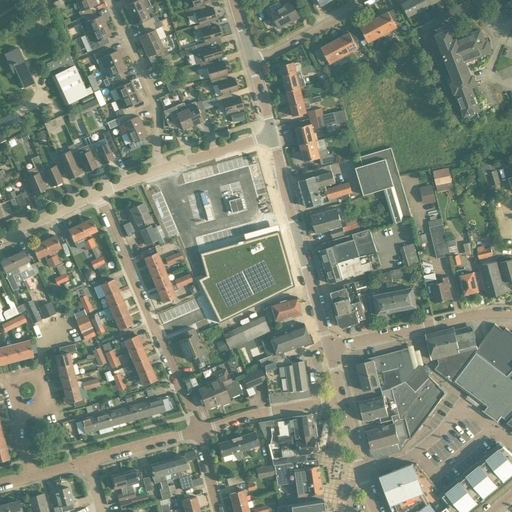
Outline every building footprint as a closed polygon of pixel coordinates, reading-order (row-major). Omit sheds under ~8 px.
[(57,0),(56,0),(60,14),(67,11),(64,0),(57,0)] [(78,12),(81,18),(92,13),(89,7),(97,4),(94,0),(79,0),(76,2),(80,12),(78,12)] [(125,6),(129,16),(145,9),(151,7),(147,0),(130,0),(132,2),(125,6)] [(409,16),(439,0),(438,0),(409,0),(402,4),(409,16)] [(472,5),(468,0),(447,12),(450,17),(472,5)] [(272,11),(270,12),(279,28),(300,17),(291,1),(281,7),(279,2),(270,7),(272,11)] [(195,13),(199,25),(206,23),(216,20),(212,7),(202,10),(200,5),(193,7),(194,7),(189,9),(190,14),(195,13)] [(141,23),(143,28),(158,21),(156,16),(150,19),(145,9),(129,16),(134,26),(141,23)] [(388,12),(374,20),(378,28),(382,35),(396,28),(393,22),(399,18),(394,9),(388,12)] [(447,12),(424,24),(427,29),(450,17),(447,12)] [(77,20),(84,35),(106,25),(101,15),(94,18),(92,13),(81,18),(77,20)] [(77,20),(64,25),(67,30),(79,24),(77,20)] [(355,30),(360,40),(363,45),(382,35),(378,28),(374,20),(355,30)] [(138,37),(143,47),(159,39),(165,36),(161,27),(159,21),(158,21),(143,28),(146,33),(138,37)] [(202,36),(204,43),(206,42),(221,37),(218,25),(207,28),(206,23),(199,25),(194,26),(197,37),(202,36)] [(110,35),(106,25),(84,35),(91,50),(109,43),(106,37),(110,35)] [(349,33),(335,41),(340,50),(344,56),(358,49),(355,43),(360,40),(355,30),(349,33)] [(456,93),(465,115),(479,109),(470,87),(476,85),(473,76),(470,77),(464,62),(491,51),(487,42),(484,43),(480,30),(452,41),(448,31),(431,38),(435,49),(432,50),(437,65),(446,61),(454,83),(451,84),(455,93),(456,93)] [(164,49),(159,39),(143,47),(147,57),(154,54),(157,59),(159,58),(168,54),(165,48),(164,49)] [(328,60),(330,64),(344,56),(340,50),(335,41),(314,52),(321,64),(328,60)] [(196,64),(200,63),(212,60),(222,57),(218,44),(208,48),(206,42),(204,43),(184,49),(186,54),(193,52),(196,64)] [(18,48),(4,54),(13,73),(16,71),(23,88),(34,83),(18,48)] [(100,70),(102,69),(122,60),(117,50),(110,53),(108,48),(93,54),(100,70)] [(170,53),(168,54),(159,58),(161,64),(172,59),(170,53)] [(51,76),(65,105),(92,92),(90,87),(85,89),(74,65),(73,66),(68,54),(47,64),(52,76),(51,76)] [(106,86),(111,84),(121,79),(119,74),(126,70),(122,60),(102,69),(107,79),(103,81),(106,86)] [(206,67),(210,80),(222,76),(227,74),(223,62),(213,65),(212,60),(200,63),(202,69),(206,67)] [(280,66),(283,77),(301,72),(302,73),(308,72),(308,69),(309,69),(308,66),(300,68),(299,64),(294,66),(294,62),(280,66)] [(302,73),(301,72),(283,77),(286,91),(300,88),(300,87),(305,86),(303,78),(302,73)] [(87,77),(90,84),(96,81),(93,74),(87,77)] [(217,84),(220,96),(228,94),(238,91),(234,78),(224,82),(222,76),(210,80),(211,85),(217,84)] [(111,84),(113,90),(115,89),(119,98),(135,91),(131,81),(124,85),(121,79),(111,84)] [(290,107),(309,102),(308,98),(308,97),(303,98),(300,88),(286,91),(290,107)] [(115,112),(118,118),(128,113),(135,110),(133,105),(140,102),(135,91),(119,98),(115,101),(119,110),(115,112)] [(243,109),(239,96),(229,99),(228,94),(220,96),(215,97),(217,103),(222,101),(225,114),(243,109)] [(316,99),(315,97),(308,98),(309,102),(290,107),(287,107),(289,116),(292,115),(293,117),(306,113),(305,109),(310,107),(309,104),(315,102),(315,101),(315,100),(316,99)] [(95,99),(79,107),(82,114),(98,106),(95,99)] [(194,102),(184,106),(193,126),(203,121),(200,114),(205,112),(200,101),(195,103),(194,102)] [(164,117),(169,127),(179,123),(182,130),(193,126),(184,106),(183,103),(163,111),(165,116),(164,117)] [(49,106),(44,109),(49,119),(54,117),(49,106)] [(308,112),(310,119),(323,116),(321,108),(308,112)] [(122,123),(126,133),(142,126),(138,116),(131,119),(128,113),(118,118),(120,123),(122,123)] [(242,113),(231,115),(233,122),(244,119),(242,113)] [(296,128),(300,145),(316,141),(313,129),(336,123),(334,113),(323,116),(310,119),(311,125),(296,128)] [(61,116),(44,124),(48,131),(64,124),(61,116)] [(131,149),(142,144),(139,139),(147,136),(142,126),(126,133),(130,143),(128,144),(131,149)] [(43,131),(36,134),(39,141),(46,138),(43,131)] [(105,138),(93,143),(98,155),(102,165),(114,159),(110,150),(115,147),(108,131),(103,134),(105,138)] [(26,133),(20,135),(22,141),(29,139),(26,133)] [(88,145),(76,150),(81,162),(85,172),(97,167),(93,157),(98,155),(93,143),(90,135),(85,138),(88,145)] [(318,152),(316,141),(300,145),(304,162),(320,158),(321,165),(335,162),(333,154),(328,155),(327,150),(318,152)] [(69,151),(58,156),(64,170),(68,179),(80,174),(76,164),(81,162),(76,150),(73,144),(67,147),(69,151)] [(394,223),(412,218),(399,175),(391,148),(360,157),(363,166),(356,168),(364,195),(383,189),(394,223)] [(56,165),(44,170),(47,177),(51,187),(63,182),(58,172),(64,170),(58,156),(56,151),(50,154),(54,163),(55,163),(56,165)] [(34,194),(46,189),(41,179),(47,177),(44,170),(38,156),(31,159),(35,168),(28,171),(30,176),(27,178),(34,194)] [(487,174),(491,186),(501,184),(496,170),(494,163),(480,167),(483,176),(487,174)] [(433,171),(436,185),(451,182),(448,168),(433,171)] [(299,182),(302,193),(317,189),(323,187),(325,186),(335,183),(332,172),(313,177),(314,178),(299,182)] [(317,189),(302,193),(307,208),(329,201),(329,200),(341,196),(342,200),(350,198),(348,194),(352,193),(349,182),(326,189),(325,186),(323,187),(317,189)] [(420,188),(422,196),(433,193),(431,185),(420,188)] [(9,200),(16,197),(16,196),(13,191),(6,194),(9,200)] [(21,194),(16,196),(16,197),(9,200),(14,210),(20,208),(19,206),(25,203),(21,194)] [(149,218),(142,203),(129,209),(136,224),(138,228),(145,226),(143,221),(149,218)] [(358,223),(342,228),(337,209),(311,216),(317,235),(331,231),(333,238),(360,230),(358,223)] [(91,219),(79,224),(85,236),(96,231),(91,219)] [(128,223),(123,225),(128,237),(133,235),(128,223)] [(74,241),(85,236),(79,224),(68,229),(74,241)] [(437,258),(450,255),(443,224),(429,228),(437,258)] [(159,243),(165,241),(158,226),(153,228),(159,243)] [(150,227),(140,231),(146,245),(156,241),(150,227)] [(335,240),(334,240),(317,245),(320,254),(318,254),(322,268),(339,263),(377,253),(370,229),(367,230),(335,240)] [(205,275),(197,279),(219,323),(294,286),(279,232),(278,231),(275,232),(276,232),(271,234),(271,233),(199,253),(205,275)] [(55,235),(43,241),(54,265),(59,263),(54,251),(60,248),(55,235)] [(92,238),(87,240),(91,248),(96,246),(92,238)] [(86,251),(91,248),(87,240),(82,242),(86,251)] [(50,267),(54,265),(43,241),(32,246),(37,258),(45,255),(46,259),(50,267)] [(418,261),(413,244),(403,246),(408,264),(418,261)] [(490,248),(484,249),(484,246),(476,248),(479,260),(493,256),(490,248)] [(23,251),(12,256),(19,272),(27,268),(30,275),(38,272),(34,264),(30,266),(28,262),(23,251)] [(180,252),(172,255),(175,262),(183,259),(180,252)] [(144,258),(148,269),(162,264),(157,253),(144,258)] [(377,253),(339,263),(322,268),(326,283),(329,282),(329,284),(344,280),(344,279),(354,276),(354,275),(363,272),(363,273),(373,270),(372,269),(381,267),(377,253)] [(168,265),(175,262),(172,255),(165,258),(168,265)] [(19,272),(12,256),(0,261),(5,273),(5,272),(7,276),(6,277),(12,290),(18,288),(12,275),(19,272)] [(101,257),(96,259),(99,265),(104,263),(101,257)] [(93,268),(99,265),(96,259),(90,262),(93,268)] [(479,266),(487,298),(505,293),(503,286),(505,285),(504,282),(511,279),(511,259),(497,264),(496,262),(479,266)] [(148,269),(153,280),(166,275),(162,264),(148,269)] [(475,293),(476,292),(477,291),(473,273),(467,275),(466,271),(464,270),(459,271),(464,295),(470,293),(471,294),(475,293)] [(397,311),(392,285),(390,271),(382,274),(384,283),(385,282),(387,293),(368,297),(372,316),(397,311)] [(434,273),(423,275),(428,298),(432,297),(434,303),(452,299),(448,284),(450,284),(448,277),(436,280),(434,273)] [(60,276),(62,282),(68,280),(65,274),(61,275),(60,276)] [(73,275),(74,283),(83,281),(82,274),(73,275)] [(189,274),(181,277),(184,284),(192,281),(189,274)] [(153,280),(158,291),(171,286),(166,275),(153,280)] [(57,285),(62,282),(60,276),(54,278),(57,285)] [(174,280),(175,284),(177,288),(184,284),(181,277),(174,280)] [(0,279),(0,285),(1,285),(6,296),(4,297),(8,304),(8,303),(11,308),(4,312),(3,313),(6,319),(18,313),(2,279),(0,279)] [(100,285),(105,296),(118,290),(113,279),(100,285)] [(354,282),(356,290),(365,287),(363,279),(354,282)] [(343,285),(344,289),(347,288),(350,298),(358,296),(356,290),(354,282),(343,285)] [(176,297),(173,291),(178,289),(177,288),(175,284),(171,286),(158,291),(162,303),(176,297)] [(397,284),(392,285),(397,311),(416,307),(412,288),(398,291),(397,284)] [(340,326),(343,328),(365,321),(358,296),(350,298),(347,288),(344,289),(330,293),(340,326)] [(105,296),(109,307),(123,302),(118,290),(105,296)] [(79,298),(83,305),(89,303),(86,295),(79,298)] [(275,323),(301,315),(296,296),(270,304),(270,306),(265,308),(269,321),(275,320),(275,323)] [(41,320),(32,300),(16,307),(19,313),(25,310),(32,324),(41,320)] [(109,307),(114,318),(128,313),(123,302),(109,307)] [(92,310),(89,303),(83,305),(86,313),(92,310)] [(52,315),(47,304),(36,309),(41,320),(52,315)] [(74,314),(81,331),(91,326),(84,310),(74,314)] [(114,318),(119,330),(132,324),(128,313),(114,318)] [(23,314),(8,322),(11,329),(26,322),(23,314)] [(91,319),(94,326),(101,324),(98,316),(91,319)] [(5,332),(11,329),(8,322),(1,325),(5,332)] [(101,324),(94,326),(97,334),(104,331),(102,327),(108,325),(107,322),(101,324)] [(261,341),(267,358),(271,357),(283,352),(310,343),(303,323),(269,336),(269,338),(261,341)] [(501,419),(506,423),(511,416),(511,333),(506,329),(504,331),(495,325),(477,349),(452,382),(485,407),(482,411),(498,423),(501,419)] [(197,339),(198,339),(193,328),(181,333),(183,339),(178,341),(186,361),(193,358),(195,364),(207,360),(202,348),(197,350),(193,342),(197,340),(197,339)] [(92,329),(82,333),(85,340),(95,336),(92,329)] [(124,354),(128,352),(142,346),(137,335),(124,341),(126,347),(122,349),(124,354)] [(16,339),(17,343),(21,359),(33,356),(28,340),(20,342),(19,338),(16,339)] [(220,352),(229,348),(225,339),(216,343),(220,352)] [(17,343),(5,346),(9,362),(21,359),(17,343)] [(54,356),(57,368),(72,364),(69,353),(76,351),(74,344),(59,348),(60,355),(54,356)] [(0,364),(9,362),(5,346),(0,347),(0,364)] [(142,346),(128,352),(133,363),(146,357),(142,346)] [(100,348),(92,351),(95,358),(103,355),(100,348)] [(405,367),(398,369),(401,384),(403,383),(404,382),(409,377),(414,372),(408,348),(401,350),(405,367)] [(105,353),(108,360),(115,358),(112,350),(105,353)] [(356,365),(359,378),(367,376),(371,375),(376,374),(398,369),(405,367),(401,350),(364,359),(365,363),(356,365)] [(262,366),(264,365),(284,358),(285,357),(283,352),(271,357),(267,358),(260,361),(262,366)] [(106,363),(103,355),(95,358),(98,366),(106,363)] [(133,363),(138,374),(151,369),(146,357),(133,363)] [(119,365),(115,358),(108,360),(112,368),(119,365)] [(284,358),(264,365),(270,404),(289,401),(289,400),(307,398),(307,393),(306,390),(302,361),(292,363),(284,358)] [(57,368),(60,380),(75,376),(72,364),(57,368)] [(404,382),(415,392),(429,377),(429,376),(421,365),(419,367),(414,372),(409,377),(404,382)] [(207,385),(198,389),(206,409),(221,403),(222,405),(230,402),(228,398),(242,393),(237,382),(233,381),(231,382),(225,368),(211,374),(214,379),(206,382),(207,385)] [(156,380),(151,369),(138,374),(143,385),(156,380)] [(260,369),(242,377),(248,389),(265,381),(260,369)] [(381,391),(382,391),(391,388),(401,384),(398,369),(376,374),(371,375),(367,376),(359,378),(363,391),(380,387),(381,391)] [(119,373),(112,376),(116,384),(122,381),(119,373)] [(60,380),(63,391),(78,388),(75,376),(60,380)] [(194,377),(184,381),(187,388),(197,384),(194,377)] [(397,410),(398,414),(400,420),(405,418),(411,438),(410,440),(445,393),(429,377),(429,378),(429,377),(415,392),(404,382),(403,383),(401,384),(391,388),(397,410)] [(125,388),(122,381),(116,384),(119,391),(125,388)] [(63,391),(67,403),(73,401),(75,407),(85,404),(84,399),(81,400),(78,388),(63,391)] [(381,423),(392,420),(391,416),(396,415),(398,414),(397,410),(391,388),(382,391),(383,397),(359,402),(364,422),(380,418),(381,423)] [(160,397),(147,401),(151,415),(164,411),(160,397)] [(147,401),(134,405),(138,418),(151,415),(147,401)] [(134,405),(121,408),(125,422),(138,418),(134,405)] [(121,408),(108,412),(111,426),(125,422),(121,408)] [(108,412),(94,416),(98,429),(111,426),(108,412)] [(293,463),(306,461),(305,454),(316,452),(310,414),(258,422),(268,444),(279,442),(280,451),(296,449),(295,446),(297,446),(298,451),(299,454),(281,457),(271,458),(273,466),(293,463)] [(393,424),(364,432),(370,453),(377,458),(400,452),(410,440),(411,438),(405,418),(400,420),(398,414),(396,415),(391,416),(392,420),(393,424)] [(85,433),(98,429),(94,416),(81,419),(82,421),(75,423),(79,434),(85,432),(85,433)] [(322,434),(321,443),(327,444),(330,419),(326,419),(324,434),(322,434)] [(254,432),(235,438),(241,458),(242,457),(247,456),(245,450),(259,445),(254,432)] [(243,459),(242,457),(241,458),(235,438),(217,444),(221,457),(235,453),(237,461),(243,459)] [(382,475),(379,476),(390,505),(394,504),(397,511),(468,511),(478,504),(484,499),(498,487),(504,482),(511,475),(511,454),(509,452),(508,452),(500,444),(497,446),(483,457),(477,462),(463,474),(457,479),(443,490),(443,491),(440,493),(417,464),(413,465),(413,464),(400,469),(399,466),(381,471),(381,472),(382,475)] [(0,461),(9,459),(6,447),(0,448),(0,461)] [(185,455),(172,459),(177,478),(178,477),(181,490),(193,486),(189,475),(184,476),(182,470),(188,468),(185,455)] [(164,475),(165,475),(171,473),(172,479),(177,478),(172,459),(160,462),(164,475)] [(316,460),(316,459),(306,461),(293,463),(294,470),(293,470),(284,471),(286,483),(295,482),(304,481),(306,496),(322,493),(317,466),(316,466),(316,460)] [(162,498),(170,496),(168,487),(165,475),(164,475),(160,462),(149,465),(152,478),(153,478),(154,483),(160,482),(162,488),(159,489),(162,498)] [(272,465),(256,469),(258,479),(274,475),(272,465)] [(134,469),(122,473),(131,505),(137,504),(132,484),(138,482),(134,469)] [(122,473),(110,476),(114,489),(120,487),(124,500),(119,501),(121,509),(132,506),(131,505),(122,473)] [(247,481),(245,474),(227,479),(228,486),(247,481)] [(149,477),(143,478),(146,491),(152,490),(149,477)] [(174,485),(168,487),(170,496),(171,497),(180,494),(179,489),(175,490),(174,485)] [(54,511),(63,511),(64,511),(73,509),(72,504),(73,503),(68,488),(54,491),(58,507),(53,508),(54,511)] [(229,494),(232,506),(246,502),(243,490),(229,494)] [(48,511),(44,494),(27,498),(30,511),(48,511)] [(181,501),(184,511),(186,511),(199,509),(196,497),(181,501)] [(19,500),(6,503),(8,511),(25,511),(24,507),(21,508),(19,500)] [(277,508),(277,511),(324,511),(322,501),(277,508)] [(232,506),(233,511),(249,511),(246,502),(232,506)] [(0,511),(8,511),(6,503),(0,504),(0,511)]
